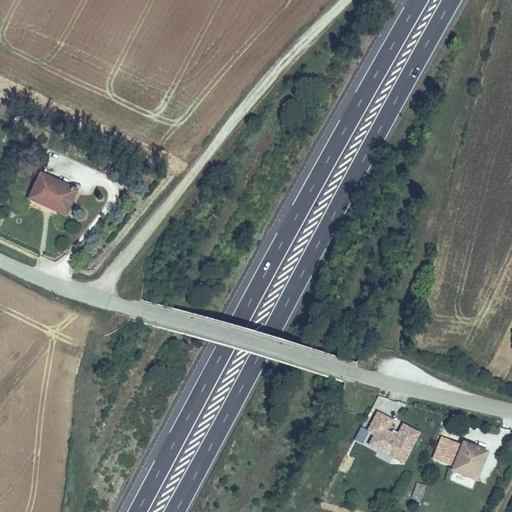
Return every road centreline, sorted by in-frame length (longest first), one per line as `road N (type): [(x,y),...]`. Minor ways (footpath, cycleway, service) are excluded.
road 1 (motorway): [(418,0),(137,511)]
road 2 (motorway): [(175,511),(451,0)]
road 3 (unclassified): [(0,261),(140,312),(511,410)]
road 4 (unknown): [(52,283),(110,202),(111,186),(91,170)]
